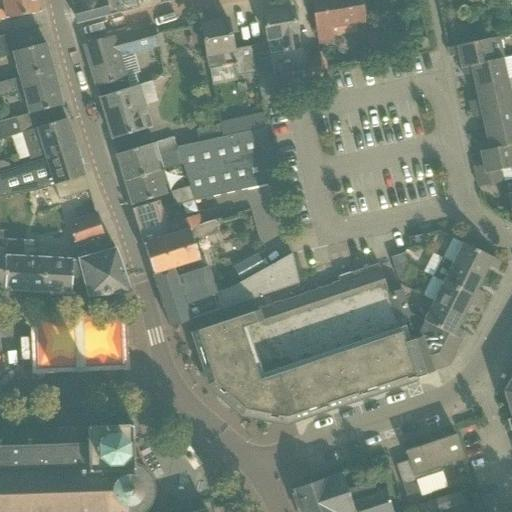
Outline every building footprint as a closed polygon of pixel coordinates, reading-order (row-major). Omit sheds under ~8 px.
[(0,0),(0,18),(5,18),(6,19),(11,18),(17,17),(40,13),(37,0),(0,0)] [(137,7),(135,2),(141,0),(70,0),(72,7),(75,19),(80,22),(137,7)] [(311,0),(312,5),(317,31),(320,44),(334,42),(333,36),(332,28),(355,24),(356,32),(365,31),(363,23),(364,23),(360,0),(311,0)] [(267,43),(252,46),(258,76),(261,97),(265,96),(274,95),(277,94),(274,73),(273,67),(270,54),(284,51),(284,52),(290,51),(298,49),(296,35),(297,35),(292,8),(262,14),(267,43)] [(228,20),(200,25),(208,69),(233,64),(236,76),(255,72),(256,77),(258,76),(252,46),(233,50),(228,20)] [(85,48),(84,49),(96,88),(105,85),(126,79),(125,77),(134,74),(139,72),(134,53),(158,47),(155,34),(153,26),(114,38),(113,36),(86,44),(86,45),(85,48)] [(10,34),(0,37),(0,57),(13,55),(19,78),(52,69),(48,54),(47,48),(45,43),(13,52),(12,48),(9,36),(11,35),(10,34)] [(367,36),(370,58),(388,56),(385,34),(367,36)] [(488,39),(447,48),(449,57),(458,55),(461,68),(493,61),(493,60),(502,58),(504,58),(500,38),(488,40),(488,39)] [(493,61),(461,68),(463,76),(472,74),(474,87),(507,80),(509,79),(511,78),(511,57),(505,59),(504,58),(502,58),(493,60),(493,61)] [(19,78),(0,83),(0,97),(18,92),(20,101),(25,100),(29,114),(62,105),(52,69),(19,78)] [(153,77),(154,81),(154,82),(164,80),(162,73),(153,75),(153,77)] [(477,100),(469,102),(470,110),(511,101),(507,80),(474,87),(477,100)] [(111,140),(112,140),(146,129),(142,116),(147,114),(138,86),(98,98),(111,140)] [(511,104),(511,101),(470,110),(472,119),(481,117),(484,129),(511,123),(511,104)] [(0,121),(0,140),(11,137),(66,119),(62,105),(29,114),(0,121)] [(66,119),(11,137),(19,161),(28,158),(29,160),(44,157),(45,159),(76,149),(66,119)] [(241,122),(220,127),(222,137),(222,138),(243,134),(243,133),(241,122)] [(487,142),(478,144),(480,152),(511,145),(511,146),(511,145),(511,123),(484,129),(487,142)] [(218,126),(196,130),(198,142),(199,143),(221,138),(221,137),(218,126)] [(199,143),(177,148),(178,152),(182,163),(190,187),(194,200),(212,196),(276,183),(266,129),(243,134),(222,138),(221,138),(199,143)] [(117,154),(116,155),(124,182),(159,172),(158,171),(182,163),(178,152),(155,159),(151,144),(117,154)] [(483,165),(474,167),(476,176),(500,171),(510,168),(511,167),(511,146),(511,145),(480,152),(483,165)] [(0,173),(0,196),(22,193),(37,191),(54,185),(83,176),(84,176),(83,173),(82,173),(76,154),(77,153),(76,149),(45,159),(11,170),(0,173)] [(500,171),(476,176),(478,188),(503,182),(500,171)] [(159,172),(124,182),(131,205),(165,195),(159,172)] [(83,176),(54,185),(58,200),(88,191),(83,176)] [(190,187),(170,193),(174,206),(194,200),(190,187)] [(198,215),(201,225),(213,221),(222,218),(219,207),(216,208),(212,196),(194,200),(198,215)] [(143,244),(201,225),(198,215),(166,225),(158,201),(132,209),(143,244)] [(95,214),(68,223),(77,260),(78,260),(87,296),(129,292),(130,291),(129,289),(129,290),(115,251),(116,251),(115,249),(114,249),(113,245),(107,247),(96,214),(95,214)] [(213,221),(201,225),(143,244),(142,244),(152,275),(172,269),(176,279),(207,268),(203,257),(198,259),(191,237),(196,235),(197,239),(217,232),(213,221)] [(425,242),(423,235),(413,237),(414,244),(425,242)] [(3,239),(2,251),(3,251),(3,290),(20,291),(27,292),(43,292),(45,293),(46,259),(37,258),(37,248),(23,247),(23,240),(3,239)] [(447,261),(482,278),(488,266),(496,270),(500,262),(462,243),(453,263),(447,261)] [(407,264),(403,253),(397,256),(400,266),(406,264),(407,264)] [(215,294),(215,293),(207,268),(176,279),(172,269),(152,275),(153,277),(154,277),(170,327),(189,320),(297,283),(291,255),(266,268),(243,281),(215,294)] [(243,281),(266,268),(259,255),(235,269),(243,281)] [(400,266),(397,256),(390,258),(397,279),(401,281),(409,266),(406,264),(400,266)] [(431,276),(431,277),(481,301),(484,294),(476,290),(482,278),(447,261),(441,258),(433,277),(431,276)] [(46,259),(45,293),(50,293),(61,293),(68,294),(86,294),(86,296),(87,296),(78,260),(77,260),(46,259)] [(388,294),(378,264),(352,273),(356,285),(349,287),(341,290),(339,285),(332,287),(332,286),(190,333),(191,336),(198,357),(199,360),(202,359),(206,369),(202,375),(205,377),(208,385),(225,400),(242,415),(278,422),(286,424),(309,416),(317,413),(317,414),(319,413),(319,412),(327,410),(358,400),(358,399),(366,396),(366,397),(368,396),(376,393),(407,383),(415,380),(415,381),(417,380),(417,378),(432,372),(432,371),(449,366),(461,340),(424,322),(424,321),(409,313),(401,290),(388,294)] [(434,301),(433,302),(463,317),(469,305),(477,309),(481,301),(431,277),(422,296),(434,301)] [(433,302),(424,321),(424,322),(461,340),(465,332),(457,328),(463,317),(433,302)] [(511,377),(503,392),(511,419),(506,420),(510,432),(511,430),(511,377)] [(141,468),(138,466),(136,465),(133,464),(133,462),(126,463),(125,434),(132,434),(132,425),(123,426),(123,432),(95,433),(95,427),(57,428),(57,430),(0,431),(0,511),(206,511),(206,510),(199,511),(143,511),(145,510),(147,508),(149,506),(150,503),(151,501),(152,498),(153,495),(153,492),(153,489),(153,487),(152,484),(151,481),(150,478),(149,476),(147,474),(145,471),(143,470),(141,468)] [(419,492),(415,481),(441,472),(439,466),(464,458),(455,435),(405,452),(408,461),(395,465),(406,497),(419,492)] [(366,511),(365,508),(352,469),(322,480),(322,481),(318,482),(318,481),(291,490),(292,494),(293,494),(299,510),(298,511),(366,511)] [(438,511),(464,503),(460,494),(435,502),(435,500),(410,508),(411,511),(431,511),(432,511),(438,510),(438,511)]
